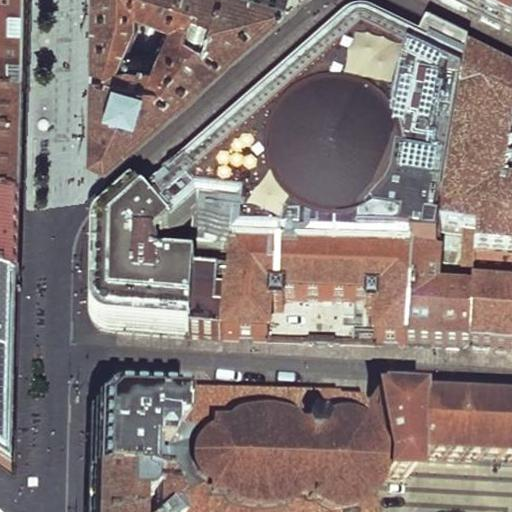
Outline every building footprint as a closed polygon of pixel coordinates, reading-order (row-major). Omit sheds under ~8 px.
[(0,0),(0,109),(21,108),(23,50),(24,0),(0,0)] [(164,107),(253,28),(284,0),(97,0),(96,38),(94,141),(114,152),(164,107)] [(511,0),(443,0),(467,11),(511,33),(511,0)] [(235,251),(417,259),(437,259),(438,245),(438,233),(439,227),(440,209),(443,190),(468,54),(429,34),(421,45),(378,26),(371,23),(363,22),(352,25),(343,29),(243,119),(142,210),(172,242),(235,251)] [(511,76),(506,73),(468,54),(443,190),(440,209),(439,227),(445,228),(476,229),(511,230),(511,183),(506,182),(511,159),(511,76)] [(19,163),(21,108),(0,109),(0,207),(19,208),(19,163)] [(235,251),(172,242),(142,210),(136,203),(117,220),(94,238),(93,287),(93,313),(93,318),(97,325),(104,331),(165,336),(221,340),(235,251)] [(0,285),(16,290),(17,244),(18,211),(19,208),(0,207),(0,285)] [(465,294),(473,294),(474,288),(474,275),(475,252),(476,229),(445,228),(445,233),(464,234),(463,246),(462,278),(465,294)] [(502,352),(511,352),(511,230),(476,229),(475,252),(511,254),(511,289),(487,288),(474,288),(473,294),(471,350),(502,352)] [(463,246),(464,234),(445,233),(438,233),(438,245),(463,246)] [(417,259),(235,251),(221,340),(242,341),(269,342),(271,314),(282,314),(283,303),(369,306),(368,317),(376,318),(375,335),(374,345),(389,346),(407,346),(417,259)] [(434,348),(461,350),(465,294),(439,293),(437,259),(417,259),(407,346),(434,348)] [(474,288),(487,288),(487,276),(474,275),(474,288)] [(16,290),(0,285),(0,367),(14,372),(15,341),(16,290)] [(461,350),(471,350),(473,294),(465,294),(461,350)] [(374,345),(375,335),(354,335),(353,345),(374,345)] [(0,467),(11,476),(12,431),(13,418),(13,408),(14,372),(0,367),(0,467)] [(177,425),(178,399),(139,398),(103,397),(90,408),(90,437),(90,444),(89,478),(138,479),(168,486),(165,471),(155,471),(155,459),(165,458),(169,444),(174,434),(177,425)] [(190,400),(178,399),(177,425),(174,434),(169,444),(165,458),(165,471),(168,486),(170,491),(174,499),(179,507),(179,511),(367,511),(367,505),(372,482),(373,469),(372,460),(365,448),(362,440),(356,404),(299,403),(190,400)] [(511,466),(511,410),(494,410),(413,406),(376,404),(374,405),(368,405),(376,436),(383,456),(381,485),(407,486),(409,462),(416,462),(491,466),(511,466)] [(138,479),(89,478),(88,511),(173,511),(179,507),(174,499),(170,491),(168,486),(138,479)]
